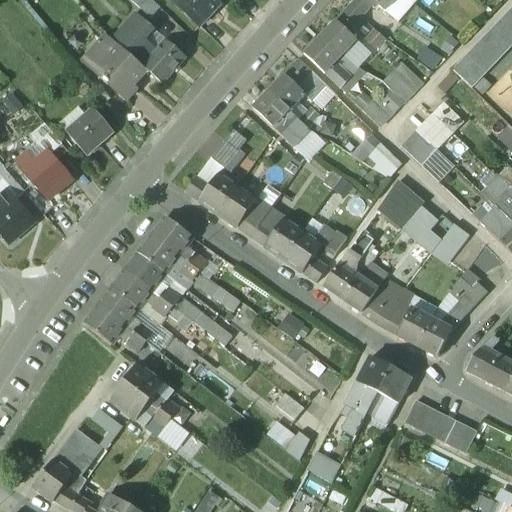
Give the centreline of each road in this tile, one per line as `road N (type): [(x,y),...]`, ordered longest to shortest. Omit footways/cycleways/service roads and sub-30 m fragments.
road 1 (residential): [(437,377),(137,186)]
road 2 (residential): [(137,186),(300,0)]
road 3 (residential): [(34,317),(137,186)]
